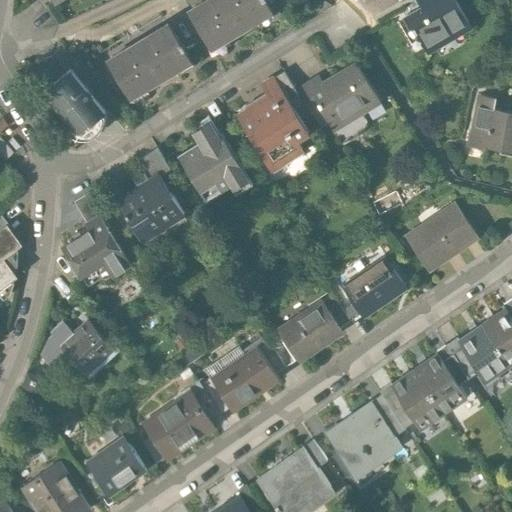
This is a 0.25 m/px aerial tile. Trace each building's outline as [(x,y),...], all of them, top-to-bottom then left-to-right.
[(280,8),(274,0),(203,0),(192,7),(217,47),(280,8)] [(472,24),(457,0),(417,0),(419,2),(402,12),(426,52),(472,24)] [(198,57),(173,17),(109,56),(135,96),(198,57)] [(385,101),(358,57),(325,77),(321,71),(301,83),(315,107),(322,103),(338,129),(385,101)] [(106,108),(72,68),(46,90),(74,124),(71,127),(75,131),(83,134),(91,134),(97,132),(102,128),(105,122),(108,116),(106,108)] [(288,68),(278,75),(293,97),(302,91),(288,68)] [(261,81),(268,92),(238,112),(276,168),(309,146),(302,136),(314,128),(293,97),(278,75),(275,71),(261,81)] [(494,97),(476,93),(466,150),(484,153),(485,146),(499,149),(498,155),(511,157),(511,109),(492,106),(494,97)] [(226,133),(214,116),(196,128),(203,138),(181,153),(203,186),(231,167),(241,182),(255,173),(228,131),(226,133)] [(15,152),(0,135),(0,152),(6,159),(15,152)] [(16,138),(11,142),(17,149),(22,145),(16,138)] [(140,158),(150,173),(162,166),(165,170),(173,165),(160,145),(140,158)] [(165,170),(162,166),(150,173),(120,193),(149,239),(192,211),(165,170)] [(76,199),(87,217),(103,207),(106,210),(112,206),(98,185),(76,199)] [(480,240),(454,202),(404,237),(430,275),(480,240)] [(106,210),(103,207),(87,217),(90,222),(62,240),(85,275),(110,260),(117,271),(137,258),(106,210)] [(26,240),(11,220),(0,228),(0,289),(22,271),(8,254),(26,240)] [(412,287),(388,253),(344,283),(350,291),(364,313),(368,318),(412,287)] [(329,305),(343,327),(364,313),(350,291),(329,305)] [(329,305),(322,296),(278,326),(303,362),(347,332),(343,327),(329,305)] [(511,316),(504,304),(480,320),(510,364),(511,362),(511,316)] [(226,325),(235,338),(252,326),(243,313),(226,325)] [(119,345),(90,314),(61,341),(90,372),(119,345)] [(510,364),(480,320),(456,337),(477,369),(485,381),(510,364)] [(261,347),(278,372),(296,360),(278,335),(261,347)] [(458,381),(477,369),(456,337),(436,349),(458,381)] [(208,351),(201,341),(181,355),(188,365),(208,351)] [(261,347),(259,343),(212,376),(236,411),(283,378),(278,372),(261,347)] [(458,381),(436,349),(413,364),(445,411),(467,396),(458,381)] [(445,411),(413,364),(389,381),(414,418),(420,427),(445,411)] [(414,418),(389,381),(378,388),(382,392),(403,425),(414,418)] [(221,426),(193,385),(143,418),(154,435),(167,454),(171,460),(221,426)] [(403,425),(382,392),(372,398),(395,434),(405,428),(403,425)] [(395,434),(372,398),(321,432),(353,479),(403,444),(395,434)] [(149,468),(124,434),(88,460),(108,489),(113,495),(149,468)] [(157,461),(167,454),(154,435),(144,441),(157,461)] [(313,436),(303,443),(317,463),(327,456),(313,436)] [(317,463),(303,443),(255,475),(281,511),(301,511),(335,489),(317,463)] [(85,511),(95,506),(62,459),(22,487),(26,491),(40,511),(85,511)] [(99,495),(108,489),(88,460),(79,467),(99,495)] [(236,487),(237,489),(252,510),(261,503),(245,481),(236,487)] [(237,489),(215,505),(219,511),(253,511),(252,510),(237,489)] [(40,511),(26,491),(16,498),(25,511),(40,511)] [(13,511),(5,500),(0,503),(0,511),(13,511)]
